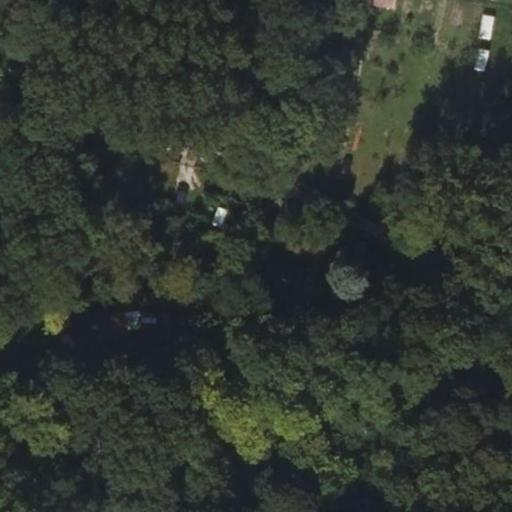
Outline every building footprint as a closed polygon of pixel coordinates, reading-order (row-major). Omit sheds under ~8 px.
[(302,274),(299,296),(305,296),(306,291),(323,293),(325,278),(302,274)] [(130,313),(131,330),(185,326),(183,309),(130,313)] [(120,331),(131,330),(130,313),(119,314),(120,331)] [(85,333),(120,331),(119,314),(79,316),(79,331),(79,334),(85,333)] [(85,344),(85,333),(79,334),(79,331),(59,332),(59,345),(85,344)]
